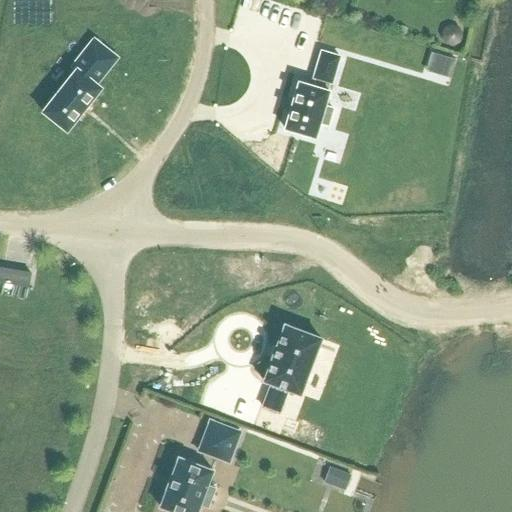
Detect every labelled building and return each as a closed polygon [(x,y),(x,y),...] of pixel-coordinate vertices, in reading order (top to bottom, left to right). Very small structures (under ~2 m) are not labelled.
[(463,24),(473,37),(485,27),(475,15),(463,24)] [(75,70),(42,112),(67,132),(102,88),(97,84),(118,58),(93,38),(71,66),(75,70)] [(338,57),(321,52),(313,78),(316,79),(314,87),(299,82),(285,129),(315,137),(319,122),(327,125),(332,109),(324,106),(328,91),(326,91),(329,83),(330,83),(338,57)] [(450,76),(455,60),(431,53),(426,69),(450,76)] [(0,267),(0,282),(28,287),(30,273),(0,267)] [(271,384),(262,407),(278,413),(287,390),(299,394),(320,338),(284,325),(263,381),(271,384)] [(240,432),(209,420),(198,451),(229,463),(240,432)] [(178,457),(160,507),(172,511),(198,511),(200,505),(204,507),(208,508),(215,488),(211,487),(208,486),(214,471),(178,457)] [(327,472),(324,481),(346,488),(349,480),(327,472)]
